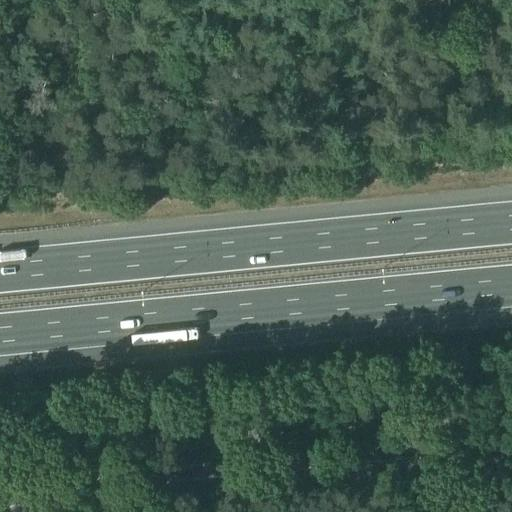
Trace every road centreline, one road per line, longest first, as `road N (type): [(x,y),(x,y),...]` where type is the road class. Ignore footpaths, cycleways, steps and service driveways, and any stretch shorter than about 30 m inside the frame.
road 1 (secondary): [(511,455),(256,471),(0,511)]
road 2 (motorway): [(511,221),(0,272)]
road 3 (motorway): [(0,336),(511,287)]
